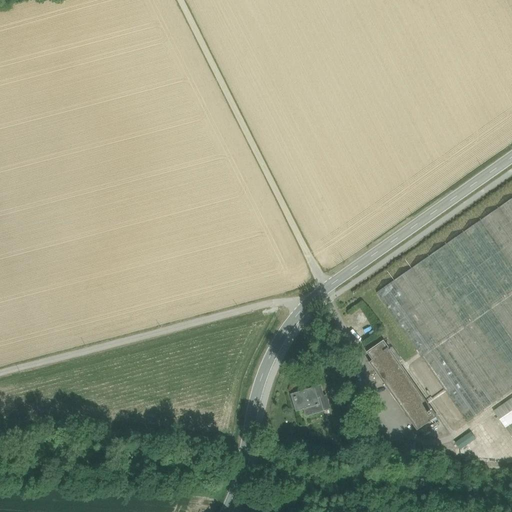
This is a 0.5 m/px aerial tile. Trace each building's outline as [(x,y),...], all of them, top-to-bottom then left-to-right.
[(511,201),(380,294),(470,422),(511,392),(511,201)] [(441,419),(386,342),(366,356),(421,433),(441,419)] [(319,387),(293,393),(297,413),(308,411),(309,418),(330,413),(326,397),(322,398),(319,387)] [(511,395),(491,410),(511,440),(511,395)] [(464,455),(479,443),(470,431),(454,443),(464,455)]
